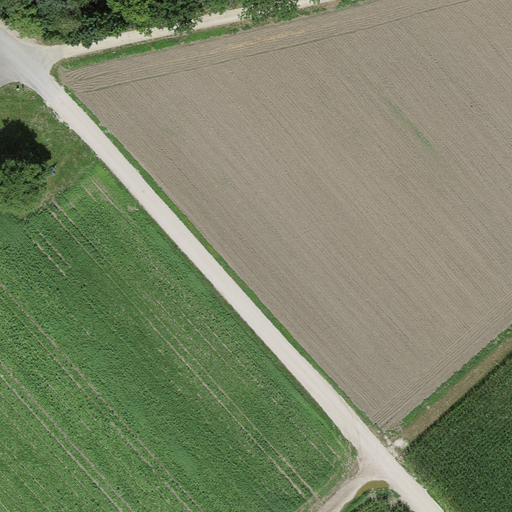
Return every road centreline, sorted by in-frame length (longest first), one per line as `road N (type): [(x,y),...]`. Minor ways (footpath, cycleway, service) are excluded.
road 1 (track): [(6,56),(41,78),(421,511)]
road 2 (track): [(6,56),(53,54),(311,0)]
